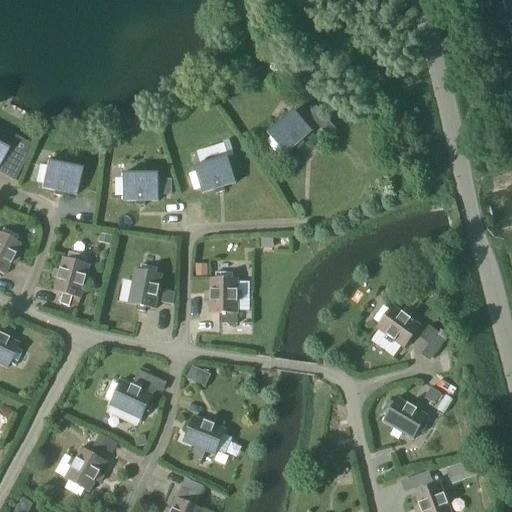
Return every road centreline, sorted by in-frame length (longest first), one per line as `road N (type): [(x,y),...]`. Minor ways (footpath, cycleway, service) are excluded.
road 1 (unclassified): [(511,378),(419,0)]
road 2 (residential): [(179,352),(319,371),(338,383),(350,396),(373,511)]
road 3 (residential): [(292,230),(193,234),(179,352)]
road 4 (residential): [(80,333),(0,485)]
road 5 (residential): [(179,352),(166,425),(128,511)]
road 6 (residential): [(17,312),(52,222),(0,201)]
